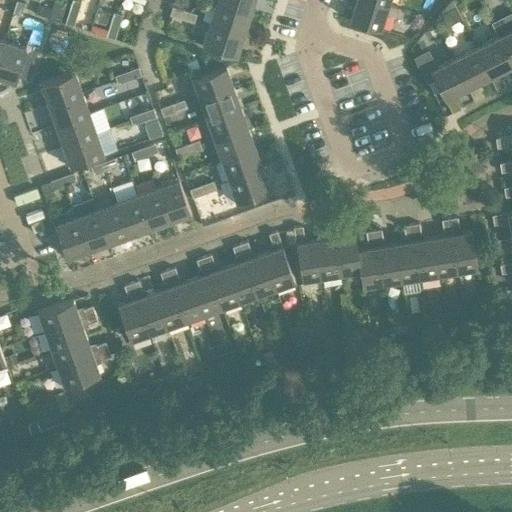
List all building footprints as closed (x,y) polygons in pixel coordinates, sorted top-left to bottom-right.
[(13,13),(22,15),(26,3),(17,0),(13,13)] [(80,0),(72,0),(70,10),(77,12),(81,0),(80,0)] [(250,12),(253,0),(216,0),(216,1),(250,12)] [(380,27),(388,2),(382,0),(355,0),(350,18),(380,27)] [(243,33),(250,12),(216,1),(209,22),(243,33)] [(170,14),(182,18),(185,10),(173,5),(170,14)] [(73,25),(77,12),(70,10),(66,22),(73,25)] [(197,14),(185,10),(182,18),(195,22),(197,14)] [(123,14),(115,11),(111,23),(120,26),(123,14)] [(237,54),(243,33),(209,22),(202,43),(237,54)] [(116,38),(120,26),(111,23),(107,35),(116,38)] [(511,27),(497,35),(511,63),(511,27)] [(511,63),(497,35),(475,46),(490,74),(497,88),(505,84),(502,77),(497,77),(495,72),(511,63)] [(27,46),(5,40),(0,55),(0,75),(15,81),(27,46)] [(490,74),(475,46),(453,57),(467,86),(474,100),(483,95),(480,88),(475,88),(473,83),(490,74)] [(187,61),(190,70),(200,67),(196,57),(187,61)] [(467,86),(453,57),(430,68),(445,97),(452,111),(461,106),(457,99),(453,99),(451,94),(467,86)] [(192,76),(199,97),(234,85),(226,64),(192,76)] [(138,66),(126,70),(129,78),(141,74),(138,66)] [(41,81),(48,103),(82,91),(75,69),(41,81)] [(129,78),(126,70),(114,74),(117,82),(129,78)] [(241,105),(234,85),(199,97),(207,117),(241,105)] [(90,111),(82,91),(48,103),(56,123),(90,111)] [(184,98),(172,102),(175,111),(187,107),(184,98)] [(175,111),(172,102),(160,106),(163,115),(175,111)] [(248,126),(241,105),(207,117),(214,138),(248,126)] [(153,106),(141,111),(144,120),(156,115),(153,106)] [(97,132),(90,111),(56,123),(63,144),(97,132)] [(144,120),(141,111),(129,115),(133,124),(144,120)] [(150,137),(162,133),(157,119),(145,123),(150,137)] [(256,147),(248,126),(214,138),(221,159),(256,147)] [(104,153),(97,132),(63,144),(70,165),(104,153)] [(511,138),(511,133),(495,136),(497,146),(504,145),(507,140),(511,138)] [(199,139),(187,143),(189,152),(201,148),(199,139)] [(155,142),(143,147),(146,155),(158,151),(155,142)] [(189,152),(187,143),(175,148),(178,156),(189,152)] [(146,155),(143,147),(131,151),(134,159),(146,155)] [(263,167),(256,147),(221,159),(229,179),(263,167)] [(114,157),(102,161),(105,170),(117,165),(114,157)] [(511,158),(499,161),(501,170),(508,169),(511,165),(511,164),(511,158)] [(105,170),(102,161),(90,165),(94,174),(105,170)] [(270,188),(263,167),(229,179),(236,200),(270,188)] [(73,171),(61,175),(64,184),(76,179),(73,171)] [(64,184),(61,175),(49,179),(53,188),(64,184)] [(178,178),(158,185),(170,219),(191,211),(178,178)] [(212,178),(200,183),(204,192),(215,187),(212,178)] [(204,192),(200,183),(189,187),(192,196),(204,192)] [(511,183),(503,185),(505,195),(511,193),(511,183)] [(170,219),(158,185),(137,193),(149,226),(170,219)] [(149,226),(137,193),(116,200),(129,233),(149,226)] [(78,211),(96,204),(93,196),(75,202),(78,211)] [(129,233),(116,200),(96,207),(108,241),(129,233)] [(108,241),(96,207),(75,215),(87,248),(108,241)] [(511,209),(507,210),(491,213),(493,224),(500,222),(503,217),(508,216),(511,235),(511,209)] [(87,248),(75,215),(54,222),(66,256),(87,248)] [(456,215),(448,217),(451,232),(456,269),(477,266),(471,229),(455,232),(455,228),(458,226),(456,215)] [(451,232),(448,217),(440,218),(442,228),(447,231),(447,233),(432,235),(438,272),(456,269),(451,232)] [(335,235),(340,272),(359,269),(360,269),(356,248),(357,248),(355,232),(340,235),(339,231),(342,229),(340,218),(332,219),(335,235)] [(335,235),(332,219),(324,221),(326,231),(329,233),(330,236),(316,238),(321,275),(340,272),(335,235)] [(438,272),(432,235),(417,238),(417,234),(420,231),(418,221),(410,223),(413,239),(419,275),(438,272)] [(413,239),(410,223),(403,224),(404,234),(408,237),(409,239),(394,242),(400,278),(419,275),(413,239)] [(321,275),(316,238),(301,240),(301,237),(304,234),(303,224),(293,226),(296,241),(301,278),(321,275)] [(400,278),(394,242),(380,244),(379,240),(382,237),(380,227),(373,229),(375,245),(381,281),(400,278)] [(362,285),(381,281),(375,245),(373,229),(365,231),(367,240),(371,242),(371,246),(357,248),(356,248),(360,269),(359,269),(362,285)] [(278,246),(263,251),(276,286),(294,279),(282,245),(276,230),(268,232),(272,242),(277,243),(278,246)] [(511,235),(495,238),(497,248),(504,247),(507,242),(511,241),(511,235)] [(276,286),(263,251),(249,257),(247,253),(251,250),(247,240),(240,243),(245,258),(258,293),(276,286)] [(245,258),(240,243),(232,245),(236,255),(240,256),(241,259),(227,264),(239,299),(258,293),(245,258)] [(239,299),(227,264),(212,270),(211,267),(215,263),(211,253),(203,256),(209,271),(221,306),(239,299)] [(209,271),(203,256),(195,259),(199,268),(204,269),(205,272),(191,277),(204,312),(221,306),(209,271)] [(511,260),(499,262),(501,272),(509,271),(511,266),(511,260)] [(204,312),(191,277),(177,283),(175,279),(178,276),(175,266),(167,269),(173,284),(185,319),(204,312)] [(173,284),(167,269),(160,271),(163,281),(168,282),(169,285),(155,290),(167,325),(185,319),(173,284)] [(167,325),(155,290),(141,295),(139,292),(142,289),(139,279),(131,282),(137,297),(149,331),(167,325)] [(137,297),(131,282),(124,284),(127,294),(132,295),(133,298),(117,304),(130,338),(149,331),(137,297)] [(80,318),(95,312),(92,305),(83,309),(82,313),(79,314),(73,298),(38,311),(45,330),(80,318)] [(51,348),(86,335),(81,321),(84,320),(87,323),(98,319),(95,312),(80,318),(45,330),(51,348)] [(93,353),(108,348),(105,341),(95,344),(95,349),(92,350),(86,335),(51,348),(58,366),(93,353)] [(111,355),(108,348),(93,353),(58,366),(65,385),(99,372),(94,357),(98,356),(100,359),(111,355)]
